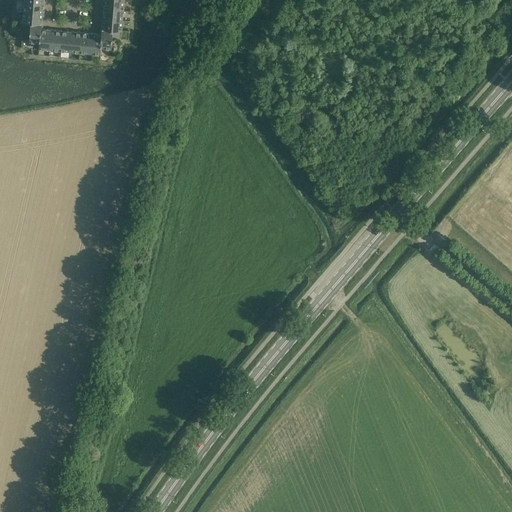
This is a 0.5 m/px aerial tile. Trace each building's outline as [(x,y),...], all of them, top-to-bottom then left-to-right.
[(104,0),(104,8),(124,10),(124,0),(104,0)] [(23,11),(43,13),(44,3),(24,1),(23,11)] [(104,8),(103,18),(123,20),(124,10),(104,8)] [(23,11),(22,22),(31,22),(42,23),(43,13),(23,11)] [(103,18),(102,29),(113,30),(122,30),(123,20),(103,18)] [(31,22),(29,41),(40,42),(41,28),(42,28),(42,23),(31,22)] [(41,28),(40,42),(39,48),(50,49),(51,29),(42,28),(41,28)] [(60,50),(61,30),(51,29),(50,49),(60,50)] [(101,48),(112,49),(113,30),(102,29),(102,34),(101,48)] [(70,51),(72,31),(61,30),(60,50),(70,51)] [(82,32),(72,31),(70,51),(80,52),(82,32)] [(92,33),(82,32),(80,52),(90,53),(92,33)] [(101,48),(102,34),(92,33),(90,53),(101,54),(101,48)]
